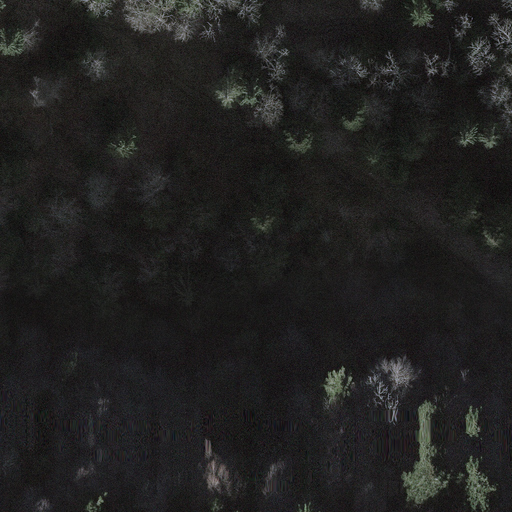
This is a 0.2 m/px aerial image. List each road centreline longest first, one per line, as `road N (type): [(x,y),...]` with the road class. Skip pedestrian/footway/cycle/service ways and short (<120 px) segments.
road 1 (track): [(56,0),(194,90),(214,120),(299,131),(511,287)]
road 2 (track): [(117,33),(159,21),(376,11),(420,0)]
